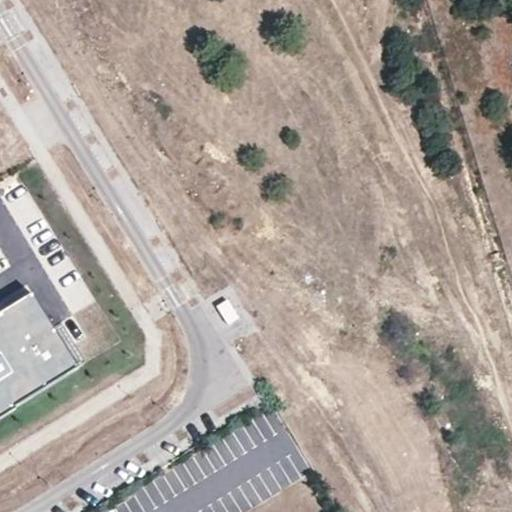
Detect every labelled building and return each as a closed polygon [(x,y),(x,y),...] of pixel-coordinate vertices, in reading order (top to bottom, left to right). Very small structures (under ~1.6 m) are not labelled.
[(443,236),(369,0),(181,0),(320,293),(443,236)] [(2,192),(0,193),(0,230),(59,324),(78,312),(2,192)] [(0,258),(0,280),(10,274),(0,258)] [(0,416),(78,367),(31,293),(0,312),(0,416)] [(229,299),(217,305),(228,324),(240,317),(229,299)]
